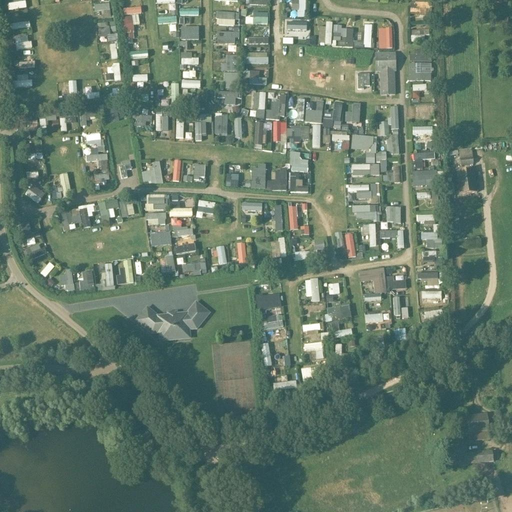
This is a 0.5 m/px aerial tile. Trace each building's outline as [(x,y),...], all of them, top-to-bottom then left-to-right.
[(26,2),(21,2),(20,0),(4,0),(5,11),(27,10),(26,2)] [(298,11),(297,18),(306,18),(306,0),(292,0),(292,11),(298,11)] [(411,3),(410,16),(432,16),(432,3),(411,3)] [(95,13),(111,12),(110,4),(94,5),(95,13)] [(141,7),(123,10),(124,17),(142,14),(141,7)] [(217,13),(217,26),(235,26),(235,20),(239,20),(239,13),(217,13)] [(247,18),(246,25),(268,26),(268,14),(253,14),(253,18),(247,18)] [(139,16),(123,17),(124,40),(135,39),(134,26),(140,26),(139,16)] [(108,38),(108,43),(118,42),(116,22),(97,24),(99,39),(108,38)] [(326,23),(326,27),(319,27),(319,45),(332,45),(333,23),(326,23)] [(335,48),(364,48),(364,42),(353,42),(354,30),(342,30),(342,26),(334,26),(333,42),(335,42),(335,48)] [(190,41),(199,41),(199,27),(180,28),(181,53),(190,53),(190,41)] [(392,29),(379,29),(379,50),(393,49),(392,29)] [(424,36),(430,36),(429,30),(411,31),(411,43),(424,42),(424,36)] [(16,38),(16,50),(33,49),(32,43),(28,43),(28,37),(16,38)] [(110,46),(112,60),(118,58),(116,45),(110,46)] [(415,51),(415,55),(410,56),(410,62),(429,62),(429,50),(415,51)] [(130,60),(149,59),(148,52),(130,53),(130,60)] [(199,66),(199,59),(192,59),(193,54),(182,54),(181,65),(199,66)] [(248,54),(248,65),(268,65),(268,54),(248,54)] [(388,54),(375,55),(376,73),(380,72),(381,96),(395,95),(394,72),(395,72),(395,59),(389,59),(388,54)] [(239,72),(238,56),(227,57),(227,65),(222,65),(222,73),(239,72)] [(408,82),(432,82),(432,65),(409,65),(408,82)] [(225,74),(225,90),(240,90),(239,73),(225,74)] [(357,75),(357,91),(364,91),(363,88),(369,88),(369,75),(357,75)] [(32,81),(13,83),(13,89),(33,86),(32,81)] [(70,102),(78,102),(77,82),(69,82),(70,102)] [(180,104),(179,85),(171,85),(172,104),(180,104)] [(426,85),(412,86),(413,99),(420,99),(419,92),(426,91),(426,85)] [(142,88),(133,88),(134,103),(149,102),(149,95),(142,95),(142,88)] [(225,106),(236,106),(237,93),(218,93),(218,99),(225,99),(225,106)] [(254,93),(254,111),(258,111),(258,119),(265,119),(266,94),(254,93)] [(266,119),(285,120),(286,96),(280,96),(280,103),(272,103),(272,111),(267,111),(266,119)] [(304,121),(305,100),(298,100),(298,112),(290,111),(289,121),(304,121)] [(316,111),(305,111),(305,124),(323,124),(323,102),(317,102),(316,111)] [(339,130),(344,105),(335,103),(333,112),(326,111),(323,127),(339,130)] [(360,123),(361,105),(353,105),(352,113),(346,113),(345,123),(360,123)] [(415,114),(424,113),(424,119),(432,118),(431,106),(414,107),(415,114)] [(393,129),(393,136),(399,136),(398,108),(389,108),(390,129),(393,129)] [(118,109),(104,110),(105,125),(119,124),(118,109)] [(81,126),(88,127),(88,118),(96,118),(96,112),(81,111),(81,126)] [(156,132),(169,132),(169,113),(156,113),(156,132)] [(211,123),(212,115),(196,115),(196,123),(211,123)] [(215,115),(215,135),(228,136),(228,116),(215,115)] [(148,126),(148,117),(137,117),(137,126),(148,126)] [(177,123),(176,140),(184,140),(184,124),(177,123)] [(207,134),(206,123),(195,123),(196,142),(202,142),(202,135),(207,134)] [(290,142),(290,144),(300,144),(300,140),(309,140),(309,128),(286,128),(286,123),(274,123),(274,142),(290,142)] [(380,123),(379,136),(389,136),(389,123),(380,123)] [(263,135),(267,136),(267,124),(255,124),(255,147),(262,147),(263,135)] [(313,126),(312,148),(320,149),(321,126),(313,126)] [(433,135),(433,127),(413,128),(413,136),(433,135)] [(349,152),(350,134),(332,133),(332,142),(343,143),(342,151),(349,152)] [(91,154),(105,154),(104,140),(101,141),(100,135),(86,136),(87,146),(98,145),(98,150),(91,150),(91,154)] [(376,165),(377,137),(352,137),(352,151),(366,151),(366,164),(376,165)] [(399,154),(399,138),(387,138),(387,155),(399,154)] [(472,150),(459,151),(459,153),(451,154),(452,159),(460,158),(460,160),(460,161),(460,160),(453,161),(454,169),(460,168),(460,166),(461,166),(461,167),(474,166),(472,150)] [(309,173),(309,161),(301,160),(301,153),(291,153),(291,173),(309,173)] [(386,153),(376,154),(376,162),(387,162),(386,153)] [(414,154),(415,170),(423,169),(423,161),(435,160),(435,153),(414,154)] [(106,156),(91,157),(92,172),(107,171),(106,156)] [(122,164),(122,167),(119,168),(121,180),(127,179),(126,172),(132,171),(130,162),(122,164)] [(28,179),(44,176),(42,163),(33,164),(34,172),(27,173),(28,179)] [(144,185),(162,184),(161,163),(154,163),(154,171),(143,172),(144,185)] [(259,170),(252,170),(252,190),(266,190),(266,165),(259,165),(259,170)] [(380,176),(380,165),(352,166),(353,178),(380,176)] [(194,182),(206,182),(206,166),(194,166),(194,182)] [(388,183),(401,183),(401,168),(394,168),(394,173),(388,173),(388,183)] [(281,169),(281,174),(276,174),(276,182),(267,182),(267,191),(287,191),(287,169),(281,169)] [(456,173),(459,195),(477,193),(474,170),(467,171),(467,170),(464,170),(464,172),(456,173)] [(412,181),(426,181),(426,186),(437,186),(437,180),(443,180),(443,172),(412,173),(412,181)] [(92,185),(109,184),(109,175),(91,176),(92,185)] [(232,181),(232,175),(227,175),(226,188),(239,188),(239,182),(232,181)] [(290,193),(309,193),(309,187),(302,187),(302,175),(291,175),(290,193)] [(52,199),(68,198),(67,182),(51,184),(52,199)] [(40,204),(45,193),(32,185),(26,196),(40,204)] [(370,186),(348,187),(348,193),(357,193),(357,200),(371,200),(370,186)] [(171,202),(171,195),(148,196),(148,206),(146,206),(146,212),(168,211),(168,202),(171,202)] [(179,196),(171,196),(171,209),(179,209),(179,196)] [(114,210),(119,209),(118,201),(100,203),(102,224),(110,223),(109,219),(115,218),(114,210)] [(198,212),(214,215),(216,204),(199,201),(198,212)] [(133,203),(121,204),(121,218),(134,217),(133,203)] [(242,205),(242,213),(262,214),(262,206),(242,205)] [(60,213),(64,233),(93,227),(90,213),(100,211),(99,206),(60,213)] [(282,206),(274,207),(275,232),(283,231),(282,206)] [(353,207),(353,213),(357,213),(357,220),(380,221),(380,207),(353,207)] [(289,209),(290,231),(298,231),(297,208),(289,209)] [(401,224),(401,208),(387,208),(387,224),(401,224)] [(193,209),(170,210),(170,218),(193,217),(193,209)] [(167,226),(166,214),(147,215),(148,227),(167,226)] [(172,220),(173,238),(193,237),(193,228),(178,228),(177,220),(172,220)] [(362,234),(369,234),(370,247),(377,247),(376,225),(362,226),(362,234)] [(301,236),(310,236),(309,227),(301,228),(301,236)] [(36,246),(34,238),(40,237),(39,231),(21,236),(25,250),(36,246)] [(392,250),(404,249),(404,231),(380,232),(380,243),(392,243),(392,250)] [(150,235),(151,247),(172,246),(171,233),(150,235)] [(427,249),(442,249),(442,234),(422,234),(422,240),(427,240),(427,249)] [(349,259),(357,258),(352,235),(344,236),(349,259)] [(325,238),(315,240),(317,253),(327,251),(325,238)] [(273,259),(287,257),(284,239),(271,241),(273,259)] [(26,251),(29,257),(44,250),(41,244),(26,251)] [(238,262),(246,262),(246,244),(238,244),(238,262)] [(226,248),(218,248),(218,265),(226,265),(226,248)] [(318,252),(304,252),(304,249),(295,249),(296,261),(318,259),(318,252)] [(436,263),(436,253),(423,252),(423,263),(436,263)] [(436,263),(425,264),(425,269),(442,268),(441,254),(436,254),(436,263)] [(164,258),(168,273),(176,271),(173,256),(164,258)] [(193,272),(194,277),(208,274),(205,259),(197,261),(198,264),(182,267),(183,274),(193,272)] [(54,269),(44,261),(36,271),(47,278),(54,269)] [(117,276),(117,285),(133,285),(132,261),(122,262),(123,276),(117,276)] [(97,285),(97,291),(114,290),(113,266),(106,266),(107,281),(101,281),(101,285),(97,285)] [(365,302),(381,301),(381,294),(387,293),(385,270),(360,272),(361,284),(374,282),(375,295),(364,296),(365,302)] [(66,286),(66,291),(74,291),(73,271),(66,271),(66,276),(61,276),(61,286),(66,286)] [(83,272),(84,282),(80,282),(81,290),(95,289),(94,271),(83,272)] [(439,288),(438,273),(419,274),(420,289),(439,288)] [(406,281),(395,281),(394,277),(387,278),(387,291),(407,290),(406,281)] [(319,280),(307,281),(308,303),(320,302),(319,280)] [(441,306),(441,293),(422,292),(422,300),(431,300),(431,306),(441,306)] [(280,295),(261,297),(262,309),(281,308),(280,295)] [(382,302),(370,302),(371,309),(389,308),(389,295),(381,295),(382,302)] [(186,314),(158,317),(147,308),(135,322),(151,334),(159,334),(168,341),(181,340),(188,331),(196,330),(209,314),(195,303),(186,314)] [(349,306),(333,309),(334,314),(329,315),(331,322),(352,318),(349,306)] [(442,310),(424,314),(425,319),(443,316),(442,310)] [(283,316),(262,318),(263,330),(284,329),(283,316)] [(352,330),(339,331),(339,322),(333,323),(334,338),(352,337),(352,330)] [(304,333),(320,331),(319,324),(303,327),(304,333)] [(405,329),(393,331),(395,342),(407,340),(405,329)] [(262,335),(263,349),(287,348),(286,338),(276,339),(275,334),(262,335)] [(376,350),(385,348),(384,337),(374,339),(376,350)] [(316,351),(316,360),(323,359),(323,344),(304,345),(304,352),(316,351)] [(279,367),(278,356),(265,357),(266,368),(279,367)] [(303,384),(323,383),(322,368),(302,369),(303,384)] [(297,383),(274,384),(274,391),(297,389),(297,383)] [(467,418),(470,441),(489,439),(486,416),(467,418)] [(457,466),(493,463),(492,453),(467,454),(466,447),(455,448),(457,466)]
